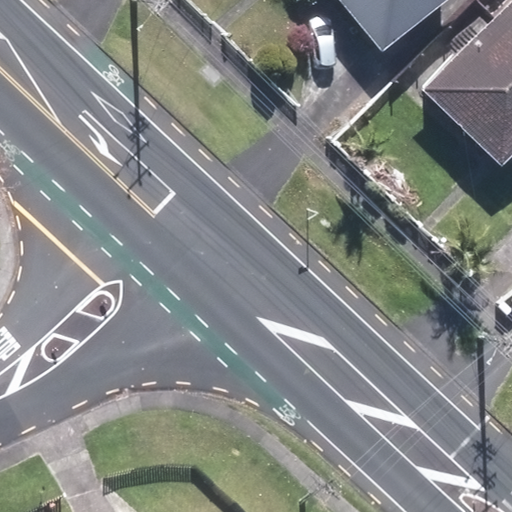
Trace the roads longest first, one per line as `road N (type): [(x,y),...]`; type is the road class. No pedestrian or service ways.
road 1 (secondary): [(501,511),(206,231)]
road 2 (secondary): [(206,231),(0,41)]
road 3 (residential): [(0,392),(206,231)]
